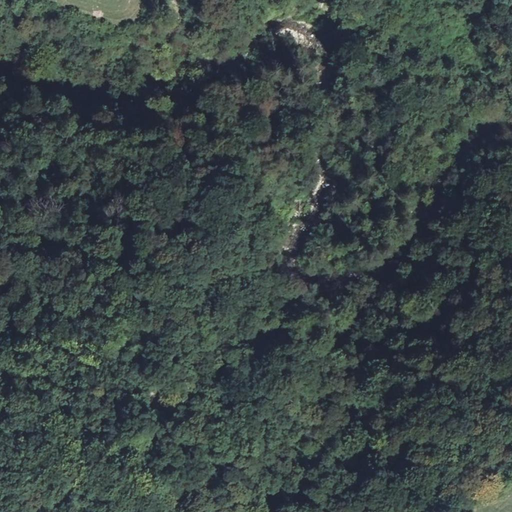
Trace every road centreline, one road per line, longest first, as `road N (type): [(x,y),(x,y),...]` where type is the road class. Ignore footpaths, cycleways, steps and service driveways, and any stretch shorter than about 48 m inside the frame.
road 1 (track): [(0,327),(139,385),(171,435),(182,471)]
road 2 (track): [(183,511),(93,445),(0,413)]
